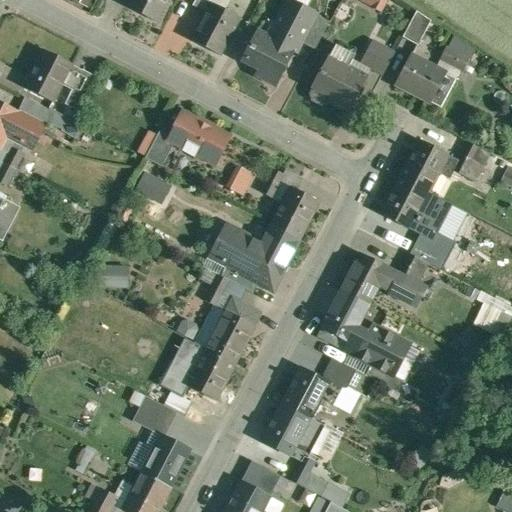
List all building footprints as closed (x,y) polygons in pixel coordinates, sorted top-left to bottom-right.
[(133,0),(129,8),(155,22),(167,0),(133,0)] [(357,0),(385,11),(389,0),(357,0)] [(316,15),(289,1),(276,24),(283,28),(276,41),(295,51),(294,52),(296,53),(301,43),(316,15)] [(239,19),(212,5),(191,42),(219,56),(239,19)] [(417,13),(403,39),(418,47),(430,22),(417,13)] [(316,15),(301,43),(315,50),(330,22),(316,15)] [(276,41),(257,32),(242,62),(258,71),(256,75),(276,85),(294,52),(295,51),(276,41)] [(394,53),(373,42),(361,63),(370,68),(365,77),(366,77),(370,68),(383,75),(394,53)] [(336,46),(328,59),(329,60),(322,73),(321,72),(309,94),(312,101),(322,107),(329,105),(330,102),(346,111),(347,112),(366,77),(365,77),(349,68),(355,56),(336,46)] [(71,65),(44,51),(26,88),(53,102),(62,84),(71,65)] [(456,79),(410,56),(396,85),(441,108),(456,79)] [(71,65),(62,84),(72,89),(65,103),(78,109),(95,77),(81,70),(71,65)] [(45,126),(0,102),(0,147),(6,136),(33,150),(45,126)] [(229,138),(187,116),(183,124),(178,122),(170,136),(169,140),(175,143),(182,146),(180,150),(196,158),(198,155),(215,164),(229,138)] [(160,131),(145,159),(162,167),(175,143),(169,140),(170,136),(160,131)] [(447,154),(420,140),(401,177),(428,192),(447,154)] [(468,144),(454,171),(464,176),(478,150),(468,144)] [(24,154),(13,148),(10,154),(5,164),(16,170),(24,154)] [(10,154),(0,149),(0,161),(5,164),(10,154)] [(16,170),(5,164),(0,173),(0,182),(7,186),(16,170)] [(246,197),(258,173),(246,168),(235,191),(246,197)] [(272,171),(261,193),(271,198),(282,176),(272,171)] [(428,192),(401,177),(382,214),(408,228),(428,192)] [(319,202),(291,188),(272,225),(299,239),(319,202)] [(2,205),(0,203),(0,239),(1,240),(18,207),(5,200),(2,205)] [(262,244),(227,226),(210,258),(227,267),(237,272),(244,258),(266,270),(280,277),(299,240),(299,239),(272,225),(262,244)] [(423,230),(410,255),(421,260),(433,236),(423,230)] [(400,274),(361,254),(342,291),(370,306),(380,286),(390,291),(390,293),(402,299),(407,289),(396,283),(400,274)] [(421,260),(410,255),(400,274),(396,283),(407,289),(409,284),(416,287),(428,264),(421,260)] [(266,270),(244,258),(237,272),(227,267),(221,277),(247,291),(253,294),(266,270)] [(108,288),(133,287),(133,267),(108,267),(108,288)] [(218,276),(205,301),(226,312),(230,305),(242,311),(249,308),(240,303),(239,305),(222,296),(229,282),(221,277),(218,276)] [(247,291),(229,282),(222,296),(239,305),(240,303),(247,291)] [(370,306),(342,291),(318,337),(336,347),(341,338),(350,342),(350,343),(359,325),(370,306)] [(511,304),(488,297),(478,327),(501,335),(508,316),(511,317),(511,304)] [(226,312),(207,349),(235,364),(254,327),(253,326),(259,314),(249,308),(242,311),(230,305),(226,312)] [(410,345),(374,326),(371,331),(359,325),(350,343),(350,342),(345,351),(372,365),(393,377),(394,375),(410,345)] [(207,349),(188,387),(216,401),(235,364),(207,349)] [(393,377),(372,365),(366,376),(397,392),(404,380),(394,375),(393,377)] [(329,381),(302,367),(282,404),(310,418),(329,381)] [(351,368),(342,384),(353,390),(361,374),(351,368)] [(167,375),(154,400),(164,405),(172,392),(177,380),(167,375)] [(193,403),(172,392),(164,405),(175,411),(185,416),(193,403)] [(150,398),(135,428),(149,435),(159,416),(164,405),(154,400),(150,398)] [(310,418),(282,404),(263,441),(303,461),(305,457),(308,459),(324,426),(310,418)] [(175,411),(164,405),(159,416),(170,422),(175,411)] [(190,451),(163,437),(144,474),(171,488),(190,451)] [(303,461),(293,481),(322,496),(330,483),(310,473),(316,463),(308,459),(305,457),(303,461)] [(159,511),(171,488),(144,474),(125,511),(127,511),(159,511)] [(263,511),(271,497),(244,483),(228,511),(263,511)] [(109,511),(117,497),(103,490),(91,511),(109,511)]
